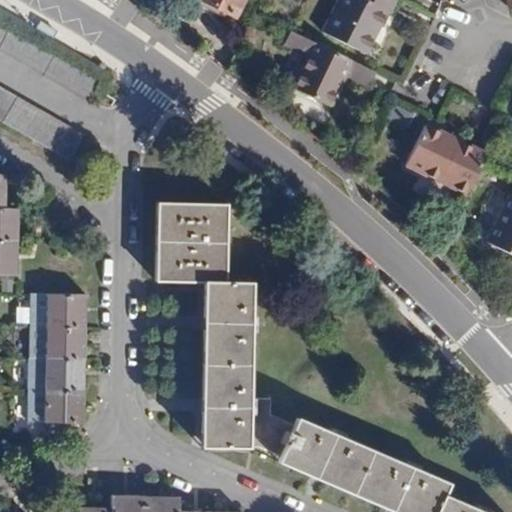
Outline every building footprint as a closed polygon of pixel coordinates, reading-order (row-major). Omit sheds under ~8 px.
[(201,0),(235,17),(242,0),(201,0)] [(388,13),(394,0),(337,0),(322,32),(364,53),(385,12),(388,13)] [(0,53),(86,103),(100,77),(0,19),(0,53)] [(293,50),(300,35),(290,30),(283,45),(293,50)] [(314,42),(300,35),(293,50),(307,56),(314,42)] [(329,106),(344,75),(352,60),(314,42),(307,56),(291,88),(329,106)] [(352,60),(344,75),(368,86),(375,71),(352,60)] [(82,136),(0,88),(0,121),(68,160),(82,136)] [(405,163),(465,193),(482,159),(485,153),(425,123),(405,163)] [(0,276),(15,276),(15,265),(16,243),(16,223),(16,210),(4,210),(4,188),(5,175),(0,174),(0,276)] [(511,194),(511,196),(509,195),(486,242),(511,254),(511,194)] [(178,210),(178,205),(155,204),(154,282),(192,283),(202,283),(202,322),(201,405),(201,447),(261,448),(279,456),(276,463),(314,479),(388,511),(389,511),(491,511),(492,511),(478,505),(477,509),(444,495),(449,484),(419,471),(422,466),(407,460),(405,465),(343,438),(346,434),(332,427),(330,432),(296,417),(292,425),(269,415),(269,399),(251,398),(251,332),(256,332),(257,316),(251,316),(252,283),(225,282),(226,205),(205,205),(205,210),(178,210)] [(84,310),(84,297),(29,296),(28,330),(28,360),(27,390),(27,423),(43,423),(44,445),(70,436),(70,423),(83,423),(83,405),(83,391),(83,375),(83,360),(83,339),(83,331),(84,310)] [(186,511),(178,511),(178,497),(164,497),(145,497),(127,496),(112,496),(112,510),(93,510),(80,509),(79,511),(186,511)]
